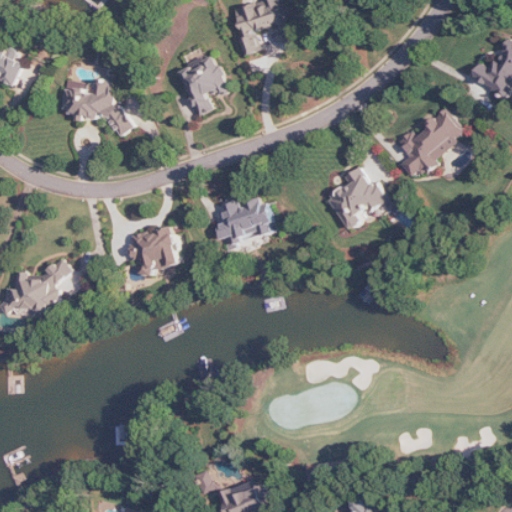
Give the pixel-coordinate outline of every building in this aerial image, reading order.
[(271,0),(241,9),(249,38),(246,38),(251,55),(267,51),(261,31),(292,23),(285,0),(271,0)] [(0,74),(22,84),(31,64),(13,56),(16,50),(0,43),(0,74)] [(481,81),(511,95),(511,50),(507,62),(504,61),(500,68),(489,63),(481,81)] [(205,117),(221,110),(214,94),(225,90),(227,96),(236,92),(220,56),(188,70),(196,89),(194,90),(205,117)] [(73,79),(70,112),(84,113),(83,120),(91,121),(92,117),(122,120),(121,131),(134,132),(137,107),(121,105),(123,84),(73,79)] [(406,141),(418,157),(408,163),(418,177),(426,171),(428,174),(468,144),(463,137),(470,132),(453,109),(433,124),(436,128),(424,137),(420,131),(406,141)] [(397,200),(385,181),(379,185),(367,167),(352,178),(356,184),(335,198),(357,231),(373,220),(371,217),(397,200)] [(233,252),(246,248),(246,250),(253,248),(251,241),(279,233),(277,225),(281,224),(275,203),(268,205),(267,200),(247,206),(245,200),(229,205),(234,222),(225,225),(233,252)] [(189,264),(180,227),(140,237),(142,245),(138,246),(142,261),(146,260),(150,277),(161,274),(160,271),(189,264)] [(81,272),(70,259),(48,276),(37,276),(34,273),(24,273),(24,289),(13,289),(13,301),(7,306),(13,312),(25,312),(27,314),(54,314),(58,311),(66,311),(66,284),(81,272)] [(228,493),(233,511),(278,511),(269,484),(262,487),(260,482),(228,493)] [(392,511),(382,501),(377,506),(368,497),(361,505),(363,507),(357,511),(392,511)]
